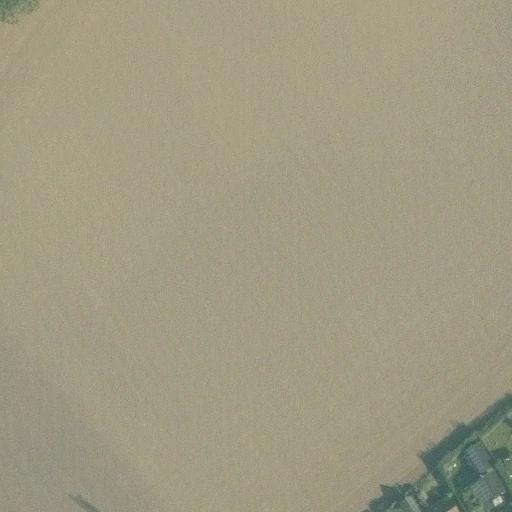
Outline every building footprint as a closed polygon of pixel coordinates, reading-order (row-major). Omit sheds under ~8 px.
[(485,458),(477,446),(464,454),(471,466),(485,458)] [(424,480),(436,502),(451,494),(439,473),(424,480)] [(495,474),(468,491),(481,510),(507,494),(495,474)] [(407,511),(415,507),(410,500),(400,506),(403,511),(407,511)] [(435,511),(454,511),(449,503),(435,511)]
